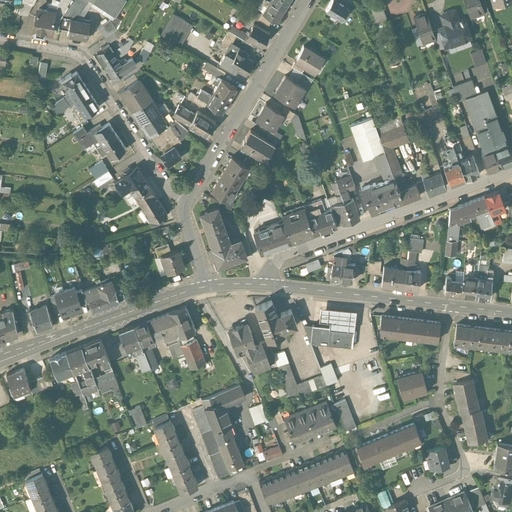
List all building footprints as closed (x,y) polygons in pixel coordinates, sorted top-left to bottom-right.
[(21,5),(20,15),(26,16),(28,14),(35,0),(22,0),(22,1),(21,5)] [(57,6),(60,1),(56,0),(52,0),(51,4),(48,3),(47,8),(56,9),(57,6)] [(57,6),(56,9),(55,15),(61,16),(71,0),(60,0),(60,1),(57,6)] [(69,17),(80,19),(89,5),(92,1),(90,0),(71,0),(61,16),(69,17)] [(92,0),(92,1),(89,5),(107,16),(112,19),(115,15),(124,0),(92,0)] [(284,7),(272,0),(261,0),(266,3),(261,11),(276,20),(284,7)] [(338,0),(329,0),(323,11),(341,22),(350,6),(347,5),(338,0)] [(387,20),(379,0),(367,0),(376,24),(387,20)] [(478,0),(464,0),(470,17),(483,12),(483,11),(478,0)] [(488,9),(484,0),(478,0),(483,11),(488,9)] [(47,8),(39,6),(37,16),(34,30),(37,30),(36,33),(43,34),(43,31),(52,33),(55,15),(56,9),(47,8)] [(240,9),(237,15),(246,20),(249,14),(240,9)] [(455,11),(449,14),(458,41),(471,37),(464,18),(458,20),(455,11)] [(172,13),(171,12),(159,34),(179,45),(191,24),(172,13)] [(434,32),(427,13),(414,17),(417,28),(422,42),(436,37),(434,32)] [(445,46),(458,41),(449,14),(441,16),(448,35),(442,37),(444,44),(445,45),(445,46)] [(103,19),(106,23),(110,20),(116,30),(122,20),(115,15),(112,19),(107,16),(103,19)] [(80,19),(69,17),(66,35),(86,39),(89,21),(80,19)] [(99,27),(105,37),(114,31),(116,30),(110,20),(106,23),(99,27)] [(269,33),(254,23),(248,33),(244,39),(253,44),(255,41),(261,45),(269,33)] [(236,34),(244,39),(248,33),(234,24),(230,30),(236,34)] [(422,42),(417,28),(411,30),(416,45),(423,43),(422,42)] [(236,34),(230,30),(226,37),(232,41),(236,34)] [(442,37),(439,30),(434,32),(436,37),(439,47),(445,45),(444,44),(442,37)] [(114,31),(105,37),(107,41),(116,36),(114,31)] [(232,41),(226,37),(223,42),(229,46),(232,42),(231,42),(232,41)] [(121,49),(115,53),(117,57),(127,51),(133,40),(130,38),(129,39),(129,41),(120,46),(121,49)] [(153,45),(147,41),(137,58),(143,62),(153,45)] [(229,46),(220,62),(235,70),(236,68),(244,73),(253,58),(246,54),(247,51),(232,42),(229,46)] [(304,45),(294,61),(304,68),(314,73),(324,57),(304,45)] [(104,66),(117,57),(115,53),(110,46),(97,54),(104,66)] [(475,66),(486,63),(481,50),(471,53),(475,66)] [(117,57),(104,66),(112,78),(135,64),(131,58),(127,60),(125,58),(120,61),(117,57)] [(304,68),(294,61),(291,66),(294,68),(301,72),(304,68)] [(47,64),(40,62),(37,79),(44,80),(47,64)] [(207,62),(203,67),(215,75),(220,78),(221,77),(224,72),(207,62)] [(509,71),(507,63),(500,65),(503,73),(509,71)] [(288,77),(306,87),(311,79),(301,72),(294,68),(288,77)] [(85,84),(76,70),(61,79),(70,93),(85,84)] [(217,83),(214,88),(230,98),(236,86),(221,77),(220,78),(215,75),(212,80),(217,83)] [(284,75),(274,93),(294,106),(306,87),(288,77),(285,75),(284,75)] [(153,98),(140,78),(120,90),(133,110),(153,98)] [(471,79),(452,86),(457,101),(466,98),(476,94),(471,79)] [(506,100),(511,97),(511,82),(501,87),(506,100)] [(424,85),(432,107),(438,105),(430,83),(424,85)] [(97,105),(85,84),(70,93),(83,114),(97,105)] [(230,98),(214,88),(211,94),(201,88),(196,96),(222,111),(230,98)] [(487,91),(476,94),(495,147),(507,142),(502,129),(501,130),(487,91)] [(74,103),(68,94),(56,101),(53,107),(52,109),(56,115),(74,103)] [(495,147),(476,94),(466,98),(485,151),(495,147)] [(168,123),(153,98),(133,110),(149,135),(168,123)] [(216,122),(197,110),(195,113),(180,104),(173,116),(196,130),(195,132),(199,134),(200,133),(207,137),(216,122)] [(257,119),(256,120),(262,123),(272,129),(274,130),(283,114),(281,113),(280,112),(266,104),(257,119)] [(432,107),(419,112),(425,127),(444,120),(438,105),(432,107)] [(283,106),(280,112),(281,113),(283,114),(290,118),(294,113),(283,106)] [(297,115),(294,113),(290,118),(300,142),(305,140),(300,123),(297,115)] [(400,116),(374,125),(380,142),(383,152),(393,178),(397,189),(407,186),(393,147),(409,141),(400,116)] [(374,125),(371,117),(350,124),(363,159),(373,156),(383,152),(380,142),(374,125)] [(161,154),(173,146),(180,142),(188,131),(173,120),(168,123),(149,135),(161,154)] [(259,128),(268,134),(277,140),(281,134),(274,130),(272,129),(262,123),(259,128)] [(83,147),(94,140),(97,138),(94,133),(102,128),(99,124),(87,131),(77,138),(83,147)] [(97,138),(94,140),(98,146),(116,135),(109,124),(102,128),(94,133),(97,138)] [(469,134),(466,124),(460,126),(463,136),(469,134)] [(84,126),(74,132),(77,138),(87,131),(84,126)] [(264,140),(250,131),(241,147),(250,152),(258,157),(261,159),(271,143),(264,140)] [(268,134),(264,140),(271,143),(274,145),(277,140),(268,134)] [(125,148),(116,135),(98,146),(104,156),(107,154),(110,158),(125,148)] [(453,145),(458,159),(463,157),(458,141),(452,143),(453,145)] [(511,154),(507,142),(495,147),(502,165),(511,160),(511,154)] [(458,159),(453,145),(446,148),(450,162),(458,159)] [(173,146),(161,154),(168,165),(181,157),(173,146)] [(502,165),(495,147),(485,151),(482,152),(489,170),(502,165)] [(349,150),(342,152),(347,164),(353,162),(349,150)] [(250,152),(247,158),(254,162),(255,163),(258,157),(250,152)] [(383,152),(373,156),(378,171),(381,170),(383,177),(387,175),(389,180),(393,178),(383,152)] [(434,154),(426,157),(432,173),(440,170),(434,154)] [(463,157),(458,159),(464,177),(478,172),(472,154),(463,157)] [(221,173),(239,184),(249,167),(242,162),(231,156),(221,173)] [(245,157),(242,162),(249,167),(251,167),(254,162),(247,158),(245,157)] [(444,164),(450,182),(464,177),(458,159),(450,162),(444,164)] [(89,169),(95,178),(108,170),(102,161),(89,169)] [(130,189),(131,190),(147,180),(138,166),(135,168),(134,167),(121,175),(122,177),(114,182),(122,194),(130,189)] [(95,178),(93,179),(97,186),(112,177),(108,170),(95,178)] [(427,170),(421,173),(427,191),(445,184),(440,170),(432,173),(428,174),(427,170)] [(239,184),(221,173),(211,190),(223,197),(229,201),(229,200),(239,184)] [(336,181),(350,220),(359,217),(352,196),(349,197),(346,189),(355,186),(351,174),(336,179),(336,181)] [(0,192),(9,193),(9,192),(10,188),(1,187),(2,176),(0,175),(0,192)] [(375,183),(362,188),(370,212),(381,208),(401,201),(397,189),(393,178),(389,180),(376,184),(375,183)] [(143,209),(158,199),(147,180),(131,190),(143,209)] [(329,205),(330,207),(336,225),(350,220),(336,181),(332,183),(335,192),(338,202),(329,205)] [(397,189),(401,201),(419,195),(415,183),(407,186),(397,189)] [(498,190),(472,199),(476,211),(480,223),(493,218),(490,212),(504,207),(498,190)] [(338,202),(335,192),(326,195),(326,196),(329,205),(338,202)] [(326,196),(321,198),(325,209),(330,207),(329,205),(326,196)] [(229,201),(223,197),(220,203),(230,209),(233,202),(229,200),(229,201)] [(304,204),(305,206),(314,232),(336,225),(330,207),(325,209),(321,198),(304,204)] [(158,199),(143,209),(150,220),(160,217),(167,214),(158,199)] [(468,214),(476,211),(472,199),(450,207),(450,209),(448,223),(456,221),(457,223),(469,218),(468,214)] [(282,214),(283,218),(291,241),(314,232),(305,206),(282,214)] [(211,248),(229,241),(217,207),(198,213),(211,248)] [(163,223),(160,217),(150,220),(149,221),(152,226),(163,223)] [(283,218),(253,229),(257,241),(261,251),(291,241),(283,218)] [(456,221),(448,223),(444,253),(456,254),(459,223),(457,223),(456,221)] [(249,244),(246,236),(238,239),(243,253),(251,250),(249,244)] [(229,241),(211,248),(208,248),(215,267),(244,256),(243,253),(238,239),(237,237),(229,241)] [(410,237),(409,250),(415,251),(420,252),(421,238),(410,237)] [(167,244),(154,248),(158,257),(160,256),(170,252),(167,244)] [(511,262),(511,248),(505,247),(503,261),(511,262)] [(402,249),(400,267),(406,268),(409,250),(402,249)] [(170,252),(160,256),(166,274),(184,268),(178,250),(170,252)] [(415,251),(409,250),(406,268),(411,268),(412,263),(413,263),(415,251)] [(331,267),(327,267),(326,278),(338,280),(340,261),(341,256),(333,255),(331,267)] [(319,266),(317,259),(305,263),(308,271),(319,266)] [(340,261),(338,280),(351,282),(354,263),(340,261)] [(380,262),(369,261),(368,272),(379,273),(380,262)] [(98,263),(90,266),(92,271),(100,269),(98,263)] [(400,267),(383,265),(381,284),(403,286),(406,268),(400,267)] [(411,268),(406,268),(403,286),(417,288),(420,270),(411,268)] [(477,276),(477,277),(474,296),(488,298),(492,270),(487,269),(486,277),(477,276)] [(21,270),(15,270),(18,286),(23,286),(21,270)] [(477,277),(463,275),(463,281),(461,294),(474,296),(477,277)] [(455,278),(446,277),(444,292),(461,294),(463,281),(455,280),(455,278)] [(105,294),(108,304),(119,301),(111,280),(97,285),(101,295),(105,294)] [(101,295),(97,285),(83,290),(87,299),(88,299),(92,310),(108,304),(105,294),(101,295)] [(65,290),(72,311),(81,308),(80,303),(76,290),(74,287),(65,290)] [(82,288),(76,290),(80,303),(86,301),(82,288)] [(72,311),(65,290),(55,293),(56,295),(61,310),(62,314),(72,311)] [(56,295),(50,297),(55,312),(61,310),(56,295)] [(254,305),(267,337),(267,339),(284,333),(282,329),(296,324),(290,308),(276,313),(271,299),(254,305)] [(45,304),(30,310),(38,331),(53,325),(45,304)] [(185,306),(167,312),(177,337),(194,330),(185,306)] [(351,328),(353,329),(356,310),(320,306),(319,320),(329,321),(329,326),(329,327),(351,329),(351,328)] [(0,312),(0,325),(6,342),(12,339),(17,332),(16,325),(17,323),(17,319),(15,318),(13,310),(0,312)] [(178,340),(177,337),(167,312),(146,321),(153,338),(162,335),(166,345),(166,344),(178,340)] [(407,337),(409,319),(380,316),(379,325),(380,334),(407,337)] [(409,319),(407,337),(436,341),(439,323),(409,319)] [(146,321),(133,325),(143,349),(150,367),(151,370),(158,367),(149,347),(148,347),(148,345),(154,342),(153,338),(146,321)] [(232,327),(227,329),(228,330),(236,350),(243,348),(250,364),(251,364),(252,368),(270,362),(275,360),(273,354),(267,339),(267,337),(258,341),(258,340),(255,340),(254,340),(247,321),(242,323),(242,322),(231,326),(232,327)] [(311,341),(313,325),(313,324),(311,324),(303,324),(310,341),(311,341)] [(486,328),(456,324),(454,343),(484,347),(486,328)] [(133,325),(118,331),(125,349),(135,345),(137,351),(143,349),(133,325)] [(351,329),(329,327),(329,326),(327,325),(327,326),(313,325),(311,341),(351,346),(352,344),(351,344),(352,330),(353,330),(353,329),(351,328),(351,329)] [(511,330),(486,328),(484,347),(511,349),(511,330)] [(100,338),(86,343),(93,363),(102,360),(104,367),(110,364),(100,338)] [(178,340),(166,344),(172,358),(184,353),(181,345),(178,340)] [(181,345),(184,353),(190,369),(204,364),(195,341),(193,340),(181,345)] [(89,365),(93,363),(86,343),(66,351),(73,371),(81,368),(87,384),(95,381),(93,377),(89,365)] [(137,351),(134,352),(141,370),(150,367),(143,349),(137,351)] [(273,354),(275,360),(289,397),(325,383),(322,374),(297,383),(284,349),(273,354)] [(56,377),(73,371),(66,351),(49,357),(56,377)] [(272,367),(270,362),(252,368),(254,374),(272,367)] [(330,363),(319,367),(322,374),(325,383),(337,379),(330,363)] [(24,368),(7,374),(14,393),(30,387),(31,387),(28,380),(24,368)] [(99,385),(100,388),(101,391),(118,385),(112,370),(99,375),(101,382),(99,385)] [(420,371),(396,377),(402,398),(425,391),(420,371)] [(49,373),(35,378),(40,391),(41,390),(53,386),(49,373)] [(95,381),(98,389),(100,388),(99,385),(101,382),(99,375),(93,377),(95,381)] [(35,378),(28,380),(31,387),(30,387),(32,393),(40,391),(35,378)] [(471,378),(452,383),(459,412),(461,412),(478,407),(471,378)] [(176,380),(173,379),(168,381),(166,385),(168,390),(173,391),(177,389),(178,385),(176,380)] [(77,380),(71,383),(75,394),(79,393),(80,397),(79,397),(82,403),(86,402),(83,394),(80,387),(77,380)] [(87,384),(80,387),(83,394),(98,389),(95,381),(87,384)] [(204,408),(206,411),(220,405),(222,408),(225,406),(247,397),(241,383),(215,395),(201,401),(204,408)] [(345,399),(335,403),(345,430),(356,425),(345,399)] [(316,407),(324,429),(335,425),(326,403),(316,407)] [(256,424),(268,420),(262,404),(251,409),(256,424)] [(139,405),(128,409),(135,427),(146,422),(139,405)] [(220,405),(206,411),(229,468),(245,462),(230,426),(232,425),(225,406),(222,408),(220,405)] [(478,407),(461,412),(468,441),(486,437),(480,406),(478,407)] [(324,429),(316,407),(306,411),(314,433),(324,429)] [(206,411),(204,408),(193,412),(218,473),(229,468),(206,411)] [(314,433),(306,411),(295,415),(303,437),(314,433)] [(153,423),(154,425),(169,419),(167,414),(152,420),(153,423)] [(303,437),(295,415),(284,419),(292,441),(303,437)] [(154,425),(161,442),(176,436),(170,419),(169,419),(154,425)] [(118,421),(111,423),(113,430),(120,427),(118,421)] [(413,422),(383,434),(390,452),(420,439),(413,422)] [(383,434),(356,446),(363,463),(390,452),(383,434)] [(161,442),(167,458),(183,452),(176,436),(161,442)] [(511,470),(511,445),(497,443),(493,467),(511,470)] [(98,468),(113,462),(107,445),(91,451),(98,468)] [(283,455),(279,445),(264,451),(268,461),(283,455)] [(444,446),(426,451),(431,470),(437,468),(449,465),(444,446)] [(333,456),(341,475),(353,470),(345,451),(333,456)] [(167,458),(174,475),(190,469),(183,452),(167,458)] [(341,475),(333,456),(321,461),(328,480),(341,475)] [(328,480),(321,461),(309,465),(317,484),(328,480)] [(104,484),(120,477),(113,462),(98,468),(104,484)] [(317,484),(309,465),(297,470),(304,489),(317,484)] [(41,472),(39,467),(25,473),(27,478),(41,472)] [(196,485),(190,469),(174,475),(180,492),(196,485)] [(304,489),(297,470),(284,475),(292,494),(304,489)] [(33,494),(48,488),(45,481),(46,480),(44,476),(43,476),(41,472),(27,478),(33,494)] [(292,494),(284,475),(272,480),(279,499),(292,494)] [(111,501),(127,494),(120,477),(104,484),(111,501)] [(511,487),(511,481),(498,478),(496,489),(493,488),(491,496),(497,497),(496,500),(498,505),(504,506),(508,503),(509,500),(509,499),(511,492),(511,487)] [(279,499),(272,480),(260,485),(267,504),(279,499)] [(48,488),(33,494),(39,510),(55,504),(53,500),(54,499),(52,495),(51,496),(48,488)] [(479,488),(471,491),(478,506),(485,502),(479,488)] [(256,511),(248,490),(238,494),(245,511),(256,511)] [(446,500),(451,511),(463,511),(471,509),(464,492),(446,500)] [(127,494),(111,501),(115,511),(130,511),(133,511),(127,494)] [(387,506),(394,504),(392,498),(380,503),(382,508),(387,506)] [(394,504),(387,506),(389,511),(408,511),(404,500),(394,504)] [(451,511),(446,500),(429,507),(430,511),(451,511)] [(223,505),(226,511),(237,511),(233,501),(223,505)] [(489,511),(485,502),(478,506),(480,511),(489,511)]
